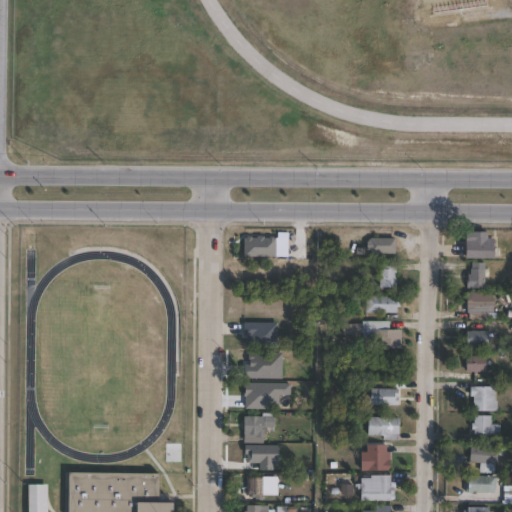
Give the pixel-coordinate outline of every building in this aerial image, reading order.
[(485,232),(485,238),(491,238),(491,258),(462,258),(462,232),(485,232)] [(394,238),(394,253),(369,253),(369,250),(365,250),(365,241),(369,241),(369,238),(394,238)] [(395,263),(395,288),(377,287),(378,269),(381,269),(381,262),(395,263)] [(483,288),(465,288),(465,278),(466,278),(466,274),(469,274),(469,269),(470,269),(470,263),(483,263),(483,288)] [(492,292),(492,313),(487,313),(487,321),(467,320),(467,313),(465,313),(465,292),(492,292)] [(398,296),(398,307),(395,307),(394,313),(363,312),(364,296),(398,296)] [(276,323),(242,323),(243,347),(276,347),(276,323)] [(347,336),(342,336),(341,324),(361,323),(361,333),(347,334),(347,336)] [(397,330),(397,335),(399,335),(399,342),(397,342),(397,349),(379,348),(379,338),(373,338),(373,330),(397,330)] [(487,332),(487,348),(465,347),(465,331),(487,332)] [(484,372),(464,372),(465,355),(485,355),(484,372)] [(493,386),(493,401),(496,401),(496,411),(472,411),(472,396),(468,396),(468,386),(493,386)] [(397,389),(396,405),(364,405),(364,396),(369,396),(369,389),(397,389)] [(265,413),(265,417),(272,417),(272,428),(262,428),(262,443),(242,443),(242,417),(260,417),(260,413),(265,413)] [(490,416),(490,424),(498,424),(498,435),(472,435),(472,416),(490,416)] [(398,418),(397,441),(381,440),(382,436),(366,435),(366,417),(398,418)] [(385,445),(385,452),(389,452),(389,471),(359,471),(359,452),(365,452),(365,445),(385,445)] [(495,449),(494,465),(467,462),(469,446),(495,449)] [(66,511),(66,472),(156,473),(156,500),(171,500),(170,511),(66,511)] [(389,475),(389,488),(392,487),(392,495),(389,495),(389,501),(358,501),(358,489),(355,489),(355,484),(358,484),(358,478),(369,478),(369,475),(389,475)] [(488,494),(464,494),(465,476),(488,476),(488,494)] [(270,480),(270,499),(253,500),(253,498),(250,498),(250,494),(246,494),(246,490),(242,490),(242,483),(246,483),(246,479),(270,480)] [(46,511),(46,484),(27,484),(27,511),(46,511)] [(502,503),(511,502),(511,484),(502,485),(502,503)]
